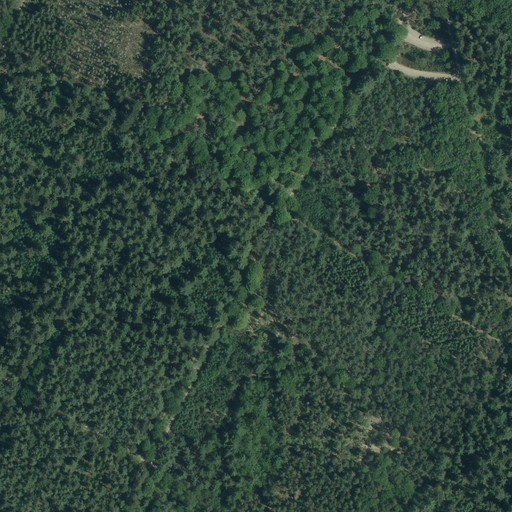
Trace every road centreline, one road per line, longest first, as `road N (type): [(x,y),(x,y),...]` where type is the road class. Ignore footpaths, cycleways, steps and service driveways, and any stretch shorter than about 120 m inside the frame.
road 1 (track): [(511,348),(279,213),(266,219),(0,79)]
road 2 (track): [(381,51),(279,213),(158,446),(135,511)]
road 3 (track): [(217,511),(150,463),(0,377)]
road 4 (track): [(511,289),(460,76)]
